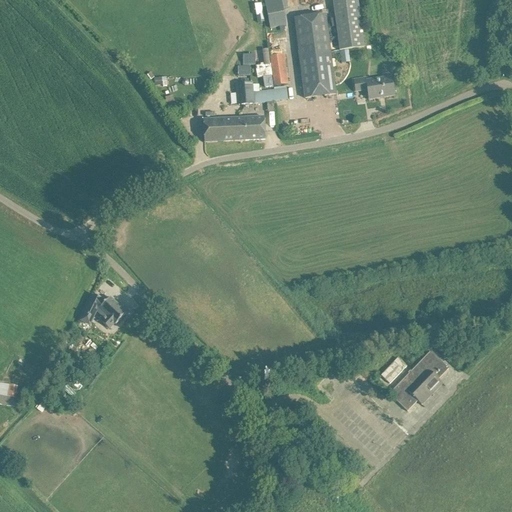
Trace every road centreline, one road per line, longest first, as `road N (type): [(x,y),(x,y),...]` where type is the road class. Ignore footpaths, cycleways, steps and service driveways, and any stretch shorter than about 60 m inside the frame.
road 1 (unclassified): [(70,237),(211,164),(393,129),(511,86)]
road 2 (unclassified): [(254,511),(264,495),(263,461),(249,419),(105,256),(70,237)]
